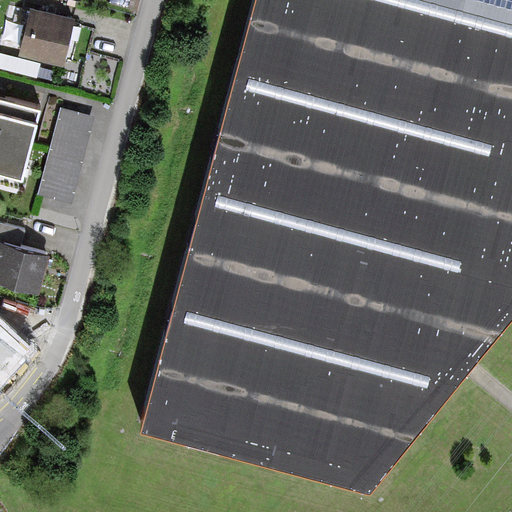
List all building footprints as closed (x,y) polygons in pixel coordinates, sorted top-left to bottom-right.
[(511,0),(235,0),(123,430),(351,477),(504,293),(511,262),(511,0)] [(73,18),(32,7),(20,53),(61,63),(73,18)] [(39,106),(0,96),(0,175),(20,180),(39,106)] [(91,116),(59,109),(42,187),(74,195),(91,116)] [(0,231),(29,239),(32,226),(0,217),(0,231)] [(48,253),(0,243),(0,290),(39,299),(48,253)] [(0,349),(1,342),(22,347),(29,310),(0,304),(0,349)]
